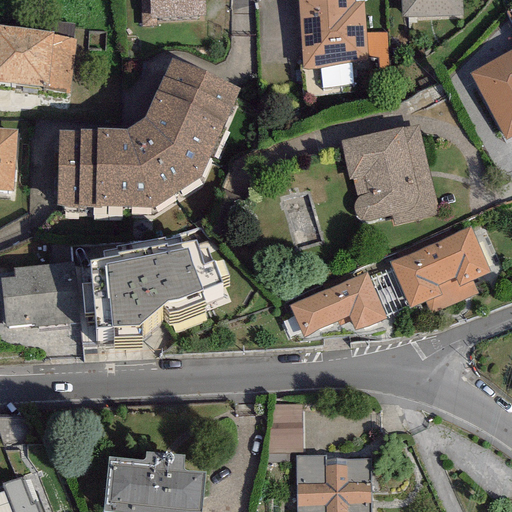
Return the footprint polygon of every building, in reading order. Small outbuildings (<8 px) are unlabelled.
[(141,0),(142,14),(209,9),(208,0),(141,0)] [(294,0),(300,86),(350,82),(348,60),(367,59),(363,0),(358,0),(354,0),(353,0),(294,0)] [(397,0),(398,14),(459,12),(458,0),(397,0)] [(54,34),(0,30),(0,85),(52,88),(54,34)] [(511,55),(470,79),(506,142),(511,138),(511,55)] [(57,143),(53,218),(139,223),(200,189),(237,105),(168,75),(142,136),(122,147),(57,143)] [(14,127),(0,125),(0,187),(9,188),(14,127)] [(338,152),(351,205),(349,209),(348,215),(349,220),(353,225),(358,228),(365,228),(388,223),(390,231),(435,220),(413,133),(338,152)] [(465,240),(386,273),(406,319),(423,312),(425,319),(469,300),(466,294),(485,286),(465,240)] [(72,326),(66,267),(7,273),(8,282),(0,283),(0,330),(27,327),(28,331),(72,326)] [(113,290),(84,296),(91,361),(108,359),(109,369),(140,364),(163,345),(202,333),(197,320),(216,312),(207,289),(198,291),(192,273),(161,280),(158,268),(111,279),(113,290)] [(362,287),(286,319),(300,352),(346,333),(351,346),(382,333),(362,287)] [(299,450),(296,405),(261,407),(264,452),(299,450)] [(370,511),(368,457),(288,462),(290,511),(370,511)] [(199,511),(201,502),(176,499),(177,493),(136,488),(135,496),(104,492),(101,511),(199,511)] [(0,511),(28,511),(22,496),(21,496),(19,491),(0,498),(0,511)]
